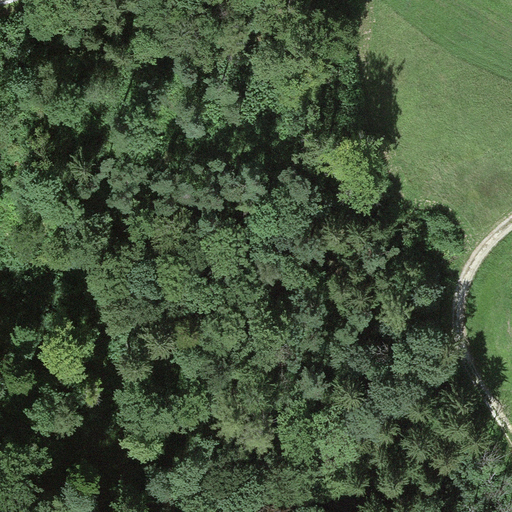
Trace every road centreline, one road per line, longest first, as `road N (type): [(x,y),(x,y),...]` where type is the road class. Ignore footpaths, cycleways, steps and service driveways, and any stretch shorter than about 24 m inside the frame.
road 1 (track): [(0,205),(67,283),(121,374),(131,412),(121,436),(103,449),(0,403)]
road 2 (track): [(511,222),(477,252),(449,315),(451,350),(511,440)]
